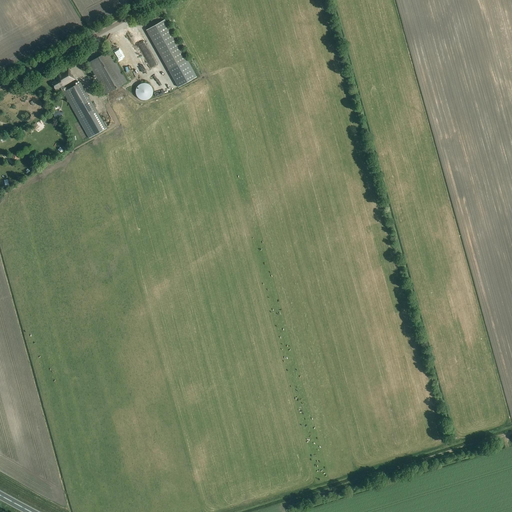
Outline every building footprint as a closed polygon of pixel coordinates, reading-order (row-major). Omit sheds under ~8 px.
[(197,78),(165,20),(146,31),(178,88),(197,78)] [(127,82),(109,51),(88,63),(97,79),(95,80),(97,83),(99,82),(106,94),(127,82)] [(71,71),(70,71),(69,67),(55,75),(57,79),(52,82),(56,89),(60,87),(63,92),(72,108),(79,121),(89,138),(107,128),(97,111),(81,82),(66,90),(63,85),(75,79),(71,71)] [(139,98),(143,100),(147,100),(150,98),(153,95),(153,90),(152,87),(148,84),(144,83),(140,84),(137,87),(136,91),(136,95),(139,98)] [(59,110),(53,113),(57,121),(63,117),(59,110)] [(48,122),(55,119),(51,112),(45,116),(48,122)]
